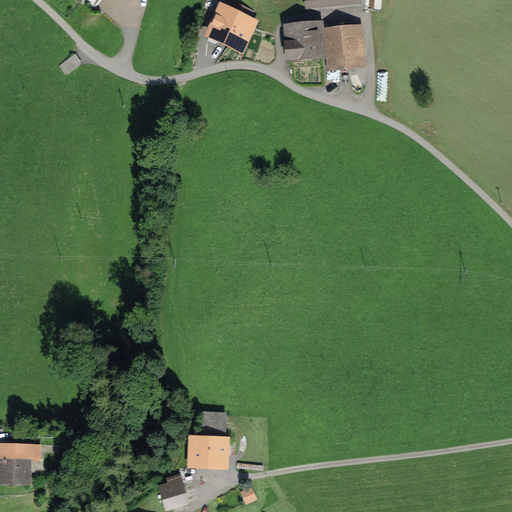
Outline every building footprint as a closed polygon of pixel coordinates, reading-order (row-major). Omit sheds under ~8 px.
[(232,4),(225,0),(223,4),(220,2),(204,37),(243,55),(259,20),(252,17),(255,11),(234,1),(232,4)] [(325,25),(324,17),(284,21),(288,59),(328,55),(325,25)] [(369,65),(365,21),(325,25),(328,55),(329,69),(369,65)] [(68,73),(85,61),(77,51),(61,62),(68,73)] [(226,432),(227,409),(202,408),(201,431),(226,432)] [(228,466),(229,434),(189,433),(188,465),(228,466)] [(41,458),(42,440),(0,438),(0,480),(31,481),(31,458),(41,458)] [(171,510),(195,503),(187,477),(164,485),(171,510)] [(285,499),(288,498),(277,480),(274,482),(285,499)] [(253,502),(265,497),(259,484),(247,489),(253,502)]
